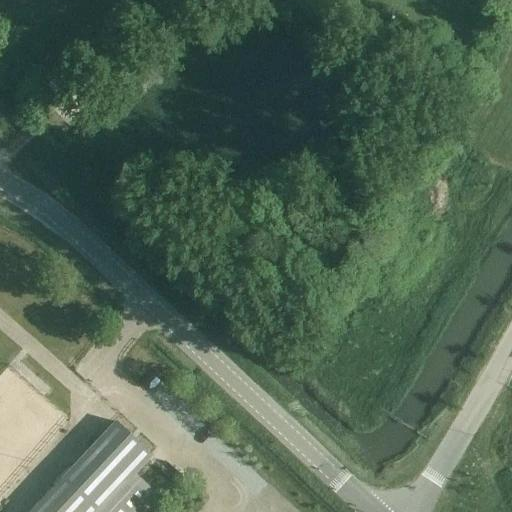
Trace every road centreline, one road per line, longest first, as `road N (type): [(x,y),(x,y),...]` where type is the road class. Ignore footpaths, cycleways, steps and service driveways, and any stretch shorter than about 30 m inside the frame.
road 1 (tertiary): [(371,511),(57,223),(0,190)]
road 2 (residential): [(511,344),(407,511)]
